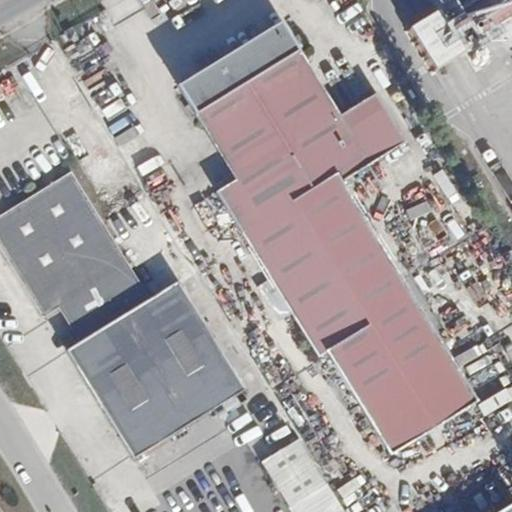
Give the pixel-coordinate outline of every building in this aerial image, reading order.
[(511,28),(494,0),(481,0),(461,12),(481,46),(511,28)] [(281,19),(177,84),(182,93),(287,29),(281,19)] [(78,36),(74,28),(64,34),(69,41),(78,36)] [(340,114),(287,29),(182,93),(236,180),(215,192),(317,357),(327,352),(392,456),(478,402),(342,183),(409,143),(377,91),(340,114)] [(511,67),(494,77),(511,111),(511,67)] [(150,300),(71,172),(0,215),(0,246),(44,318),(58,309),(72,300),(93,334),(78,344),(65,351),(132,460),(246,390),(180,282),(150,300)] [(93,334),(72,300),(58,309),(78,344),(93,334)]
